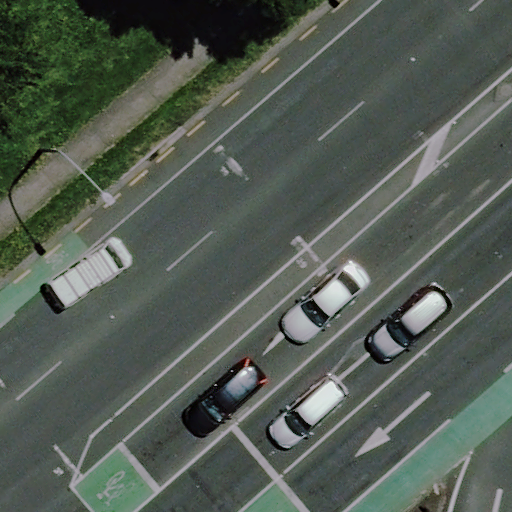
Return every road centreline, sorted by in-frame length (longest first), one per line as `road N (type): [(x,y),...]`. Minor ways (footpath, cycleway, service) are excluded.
road 1 (secondary): [(0,407),(483,0)]
road 2 (secondary): [(511,276),(234,511)]
